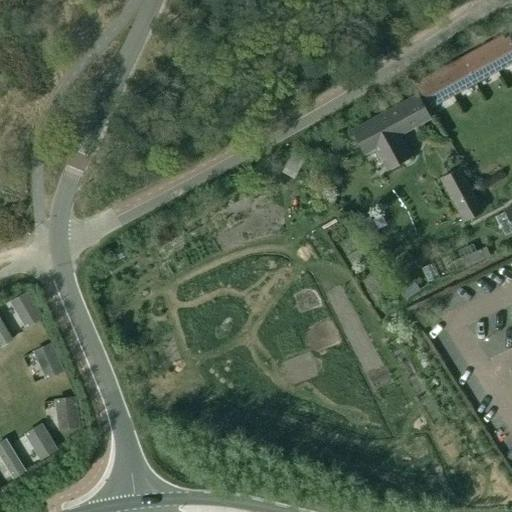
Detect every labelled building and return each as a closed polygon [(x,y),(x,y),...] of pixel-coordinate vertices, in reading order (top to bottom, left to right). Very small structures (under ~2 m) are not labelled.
[(424,87),(419,89),(431,110),(511,65),(511,42),(510,39),(506,42),(503,38),(422,83),(424,87)] [(432,119),(420,97),(353,133),(365,156),(380,148),(392,171),(412,160),(399,137),(432,119)] [(306,159),(293,152),(282,171),(294,179),(306,159)] [(484,213),(461,171),(443,180),(466,223),(484,213)] [(116,250),(120,258),(128,254),(123,246),(116,250)] [(465,268),(488,258),(484,248),(461,258),(465,268)] [(26,294),(11,304),(18,316),(19,315),(26,327),(40,318),(26,294)] [(15,342),(0,315),(0,344),(2,349),(15,342)] [(50,345),(34,353),(40,366),(41,366),(46,378),(62,371),(50,345)] [(74,400),(57,402),(59,415),(57,415),(59,429),(77,427),(74,400)] [(42,426),(28,434),(34,446),(33,446),(41,458),(56,449),(42,426)] [(26,473),(7,441),(0,444),(0,457),(13,480),(26,473)]
